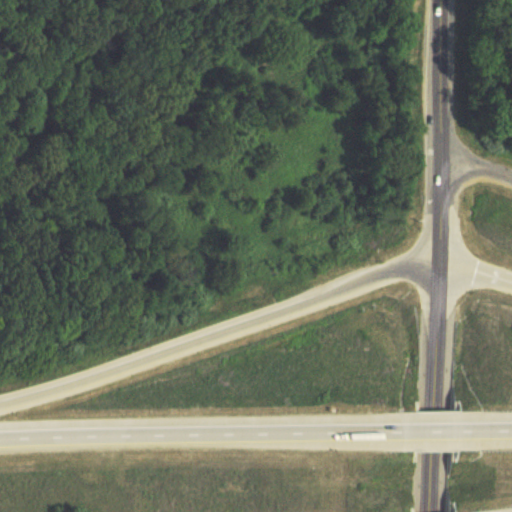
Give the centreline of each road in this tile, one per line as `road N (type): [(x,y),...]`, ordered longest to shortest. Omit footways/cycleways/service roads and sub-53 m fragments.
road 1 (motorway): [(437,255),(0,400)]
road 2 (motorway): [(409,429),(0,433)]
road 3 (tertiary): [(430,511),(437,255)]
road 4 (tertiary): [(437,255),(440,0)]
